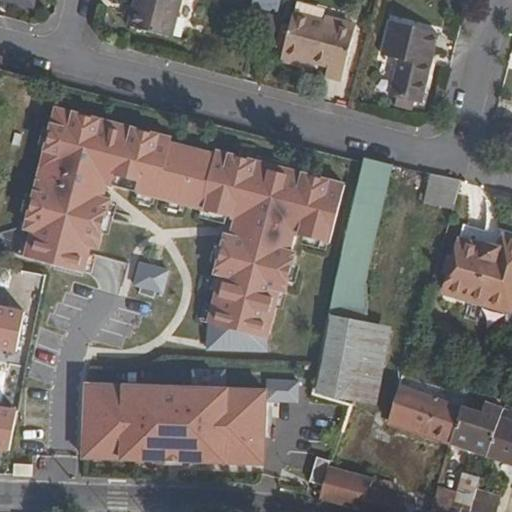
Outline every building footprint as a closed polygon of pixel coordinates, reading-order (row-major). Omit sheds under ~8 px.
[(182,0),(136,0),(130,26),(173,37),(182,0)] [(340,74),(354,20),(323,11),(322,16),(293,8),(280,55),(300,60),(301,55),(314,58),(325,61),(323,70),(340,74)] [(279,17),(268,14),(260,44),(271,47),(279,17)] [(417,97),(435,28),(390,16),(381,50),(397,54),(387,89),(394,91),(409,95),(417,97)] [(301,55),(300,60),(313,64),(314,58),(301,55)] [(409,95),(394,91),(392,99),(406,103),(409,95)] [(346,178),(60,97),(17,240),(82,257),(108,173),(231,211),(200,311),(201,340),(260,347),(292,229),(328,242),(346,178)] [(363,155),(327,315),(371,323),(390,161),(363,155)] [(427,200),(457,208),(464,178),(435,171),(427,200)] [(458,241),(443,292),(507,310),(511,293),(511,236),(502,233),(498,248),(496,252),(482,248),(458,241)] [(483,244),(482,248),(496,252),(498,248),(483,244)] [(144,258),(136,291),(167,299),(175,266),(144,258)] [(327,315),(315,390),(352,402),(355,397),(358,397),(371,323),(327,315)] [(511,420),(423,390),(426,379),(404,372),(406,368),(387,361),(380,381),(399,387),(388,418),(511,458),(511,420)] [(281,400),(304,401),(305,379),(282,378),(281,400)] [(267,390),(85,382),(82,454),(264,462),(267,390)] [(451,511),(469,511),(475,494),(484,466),(467,459),(451,511)] [(374,475),(331,463),(329,469),(321,496),(382,511),(400,511),(406,495),(371,485),(374,475)] [(475,494),(469,511),(494,511),(498,502),(475,494)]
